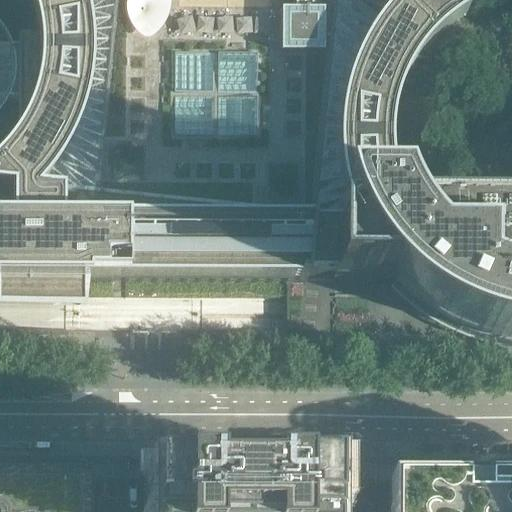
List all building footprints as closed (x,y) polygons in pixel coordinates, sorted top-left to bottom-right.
[(511,228),(426,228),(423,223),(418,211),(415,211),(410,197),(405,182),(403,166),(403,151),(404,135),(408,120),(412,105),(418,91),(425,77),(434,64),(444,52),(455,42),(467,32),(480,24),(464,22),(465,0),(30,0),(34,8),(38,8),(43,23),(46,38),(22,38),(22,48),(23,48),(23,61),(21,61),(20,60),(19,60),(18,60),(17,60),(15,61),(14,61),(13,63),(13,64),(13,65),(13,67),(14,68),(16,69),(17,70),(18,70),(20,69),(21,69),(21,68),(23,68),(23,76),(21,76),(20,75),(19,74),(18,74),(16,74),(15,75),(14,76),(13,77),(13,78),(13,79),(13,80),(13,81),(13,82),(14,82),(15,83),(15,84),(17,84),(18,84),(19,84),(20,84),(21,83),(23,83),(23,99),(22,99),(22,145),(14,155),(4,166),(0,169),(0,310),(88,311),(90,288),(311,289),(318,289),(318,285),(345,285),(345,289),(372,290),(372,283),(374,283),(375,282),(376,281),(376,280),(376,279),(376,278),(375,278),(375,277),(374,276),(372,276),(372,271),(382,271),(386,276),(395,289),(405,301),(416,312),(427,323),(439,332),(453,340),(466,347),(480,354),(495,359),(510,364),(511,364),(511,304),(506,302),(506,289),(506,274),(511,273),(511,228)] [(5,26),(0,18),(0,116),(7,109),(12,99),(22,99),(23,99),(23,48),(22,48),(15,48),(11,36),(5,26)] [(511,511),(511,476),(392,474),(391,511),(511,511)] [(84,511),(84,480),(0,480),(0,511),(84,511)] [(327,511),(328,510),(327,509),(327,499),(328,498),(328,496),(327,495),(327,485),(328,484),(328,481),(325,481),(324,482),(314,481),(313,481),(310,481),(309,482),(299,481),(298,481),(295,481),(294,481),(285,481),(283,481),(281,481),(279,481),(270,481),(269,481),(266,481),(265,481),(264,483),(256,483),(255,481),(254,481),(251,481),(250,481),(250,482),(245,482),(245,483),(231,483),(231,482),(226,482),(226,481),(225,481),(222,481),(221,481),(220,482),(211,482),(211,481),(210,481),(207,481),(206,481),(196,481),(195,481),(193,481),(191,481),(182,481),(180,481),(178,481),(176,481),(167,481),(166,481),(166,480),(163,480),(163,481),(162,481),(152,481),(151,480),(148,480),(147,511),(327,511)]
